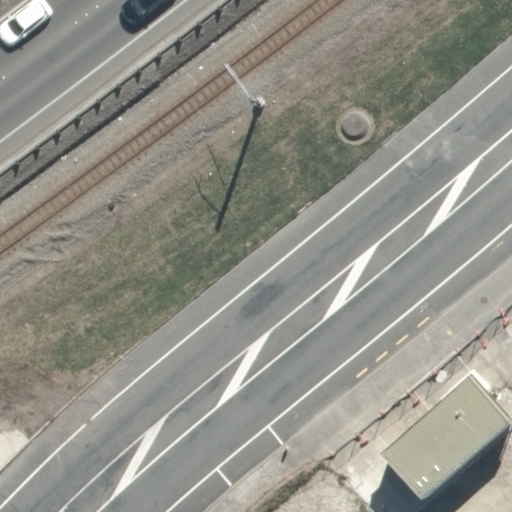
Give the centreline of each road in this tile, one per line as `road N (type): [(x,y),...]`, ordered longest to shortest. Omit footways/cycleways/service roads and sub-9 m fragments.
road 1 (secondary): [(85,511),(281,324),(511,129)]
road 2 (trunk): [(102,0),(0,77)]
